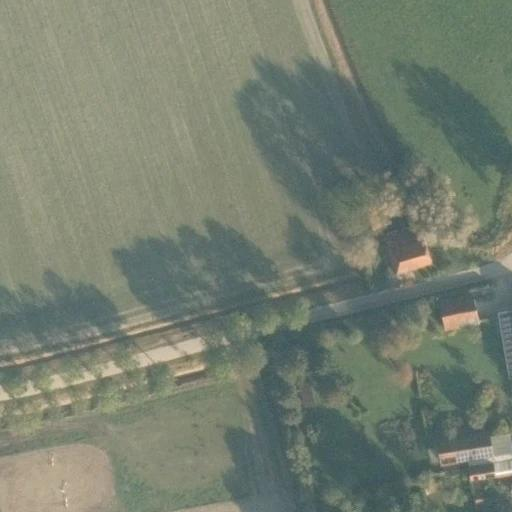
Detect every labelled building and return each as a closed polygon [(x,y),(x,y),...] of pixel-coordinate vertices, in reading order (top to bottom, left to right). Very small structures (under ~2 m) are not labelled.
[(390,217),(381,190),(352,200),(362,229),(381,222),(380,220),(390,217)] [(430,260),(419,226),(385,237),(395,271),(430,260)] [(471,292),(439,298),(445,327),(458,324),(455,310),(474,306),(471,292)] [(511,306),(501,308),(511,372),(511,306)] [(317,369),(302,370),(303,403),(319,402),(317,369)] [(438,442),(441,462),(491,454),(489,441),(489,440),(480,442),(479,435),(478,435),(438,442)] [(511,472),(511,467),(511,457),(468,464),(470,479),(511,472)]
